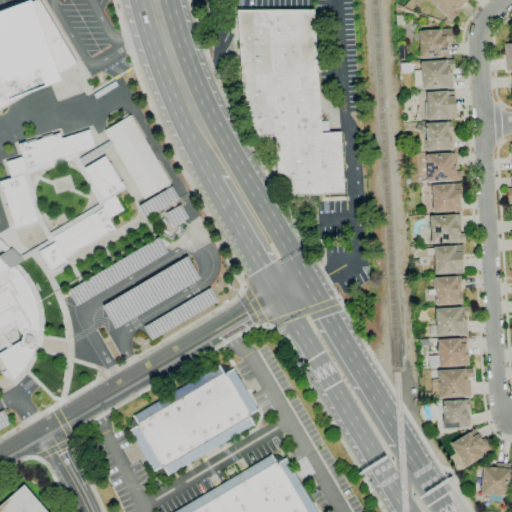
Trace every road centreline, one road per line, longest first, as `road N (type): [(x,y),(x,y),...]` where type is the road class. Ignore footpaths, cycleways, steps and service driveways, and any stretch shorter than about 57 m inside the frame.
road 1 (residential): [(511,1),(483,29),(496,395),(509,420)]
road 2 (primary): [(293,290),(291,323),(407,511)]
road 3 (tertiary): [(213,332),(39,432)]
road 4 (primary): [(228,172),(154,0)]
